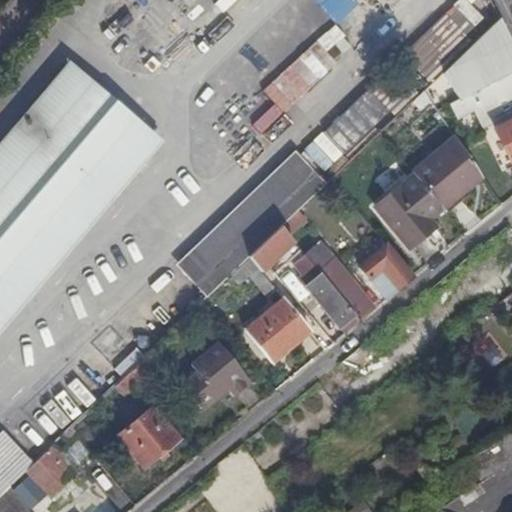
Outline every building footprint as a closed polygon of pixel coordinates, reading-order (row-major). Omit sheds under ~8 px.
[(511,47),(498,20),(446,69),(458,94),(448,99),(455,115),(470,107),(477,120),(484,134),(492,130),(510,167),(511,166),(511,47)] [(298,95),(249,45),(197,97),(218,118),(209,127),(236,155),(298,95)] [(20,118),(29,127),(63,88),(76,73),(66,64),(46,87),(20,118)] [(36,133),(82,78),(76,73),(63,88),(29,127),(36,133)] [(0,219),(106,99),(82,78),(36,133),(29,127),(26,131),(0,161),(0,219)] [(351,97),(374,121),(392,104),(369,80),(351,97)] [(428,100),(422,92),(411,102),(419,110),(428,100)] [(0,275),(132,121),(106,99),(0,219),(0,275)] [(363,130),(371,122),(351,100),(342,107),(363,130)] [(26,131),(29,127),(20,118),(16,123),(26,131)] [(484,134),(477,120),(474,122),(500,173),(510,167),(492,130),(484,134)] [(0,277),(99,165),(136,124),(132,121),(0,275),(0,277)] [(0,141),(0,161),(26,131),(16,123),(0,141)] [(0,329),(159,144),(136,124),(99,165),(0,277),(0,329)] [(189,161),(211,176),(226,152),(204,138),(189,161)] [(463,192),(480,177),(476,171),(454,139),(412,175),(438,207),(460,188),(463,192)] [(317,193),(325,185),(293,152),(183,257),(209,287),(211,286),(215,290),(248,258),(280,228),(296,213),(317,193)] [(426,220),(440,208),(438,207),(412,175),(376,206),(408,245),(425,231),(420,225),(426,220)] [(280,228),(288,238),(304,222),(296,213),(280,228)] [(431,226),(426,220),(420,225),(425,231),(431,226)] [(249,259),(260,273),(292,243),(288,238),(280,228),(248,258),(249,259)] [(319,274),(333,261),(318,244),(304,256),(309,263),(319,274)] [(358,267),(385,300),(412,278),(385,246),(358,267)] [(304,256),(303,256),(292,265),(300,275),(296,277),(305,288),(308,285),(302,277),(307,272),(305,268),(309,263),(304,256)] [(470,280),(491,308),(511,291),(511,270),(501,256),(470,280)] [(249,277),(267,299),(276,291),(260,273),(249,259),(230,277),(238,287),(249,277)] [(359,322),(374,309),(333,261),(319,274),(359,322)] [(343,334),(359,322),(319,274),(309,263),(305,268),(307,272),(302,277),(308,285),(305,288),(343,334)] [(269,347),(277,357),(304,334),(279,304),(240,335),(258,357),(269,347)] [(252,383),(217,342),(190,364),(197,372),(182,385),(202,409),(227,389),(234,398),(252,383)] [(266,366),(277,357),(269,347),(258,357),(266,366)] [(145,357),(135,348),(114,369),(123,378),(128,373),(139,363),(145,357)] [(128,373),(136,383),(147,372),(139,363),(128,373)] [(122,396),(136,383),(128,373),(123,378),(113,387),(122,396)] [(20,409),(6,422),(38,455),(52,441),(20,409)] [(177,440),(151,409),(117,437),(143,468),(177,440)] [(80,420),(71,428),(84,443),(93,435),(80,420)] [(81,442),(70,428),(61,437),(68,444),(73,449),(81,442)] [(0,495),(8,487),(25,472),(33,464),(2,431),(0,432),(0,495)] [(478,483),(511,462),(511,436),(509,432),(464,461),(478,483)] [(83,462),(92,454),(81,442),(73,449),(83,459),(82,460),(83,462)] [(70,474),(77,467),(76,466),(61,451),(54,444),(48,451),(70,474)] [(61,451),(76,466),(82,460),(83,459),(73,449),(68,444),(61,451)] [(33,464),(25,472),(50,496),(71,475),(70,474),(48,451),(47,450),(33,464)] [(0,511),(29,511),(8,487),(0,495),(0,511)] [(474,497),(470,489),(456,497),(461,505),(474,497)] [(302,496),(286,507),(288,511),(301,511),(309,506),(302,496)] [(371,511),(364,500),(346,511),(371,511)]
